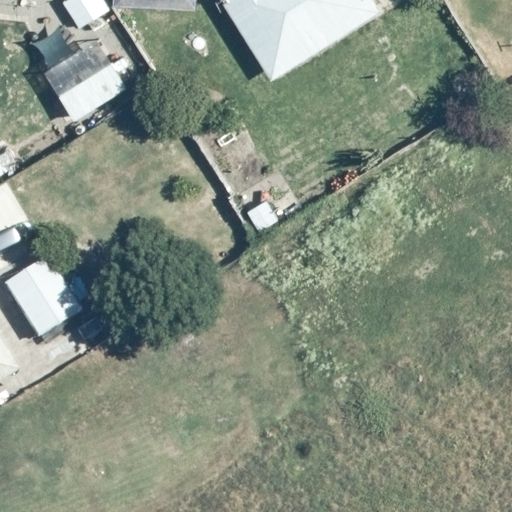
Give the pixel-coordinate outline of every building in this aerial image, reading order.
[(0,0),(0,15),(57,16),(57,0),(0,0)] [(115,0),(115,5),(200,9),(200,0),(115,0)] [(227,0),(275,76),(384,8),(379,0),(227,0)] [(99,37),(48,69),(77,120),(130,86),(99,37)] [(226,45),(199,62),(225,101),(251,84),(226,45)] [(53,254),(8,282),(42,338),(87,311),(53,254)] [(0,327),(0,385),(25,370),(0,327)]
